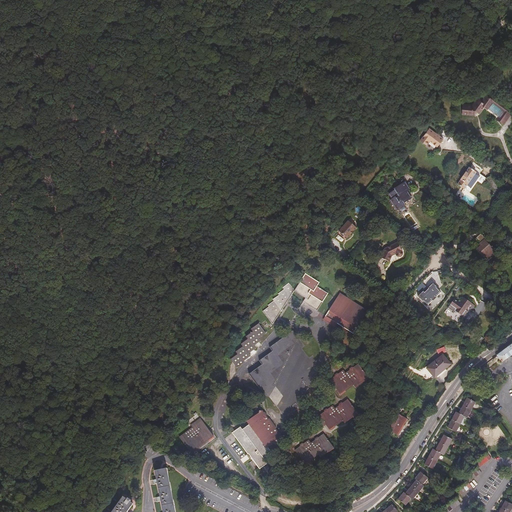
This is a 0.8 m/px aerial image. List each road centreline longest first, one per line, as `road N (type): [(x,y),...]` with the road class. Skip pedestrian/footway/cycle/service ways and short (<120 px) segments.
road 1 (tertiary): [(511,337),(457,382),(389,484),(350,511)]
road 2 (residential): [(144,511),(146,467),(161,456),(251,508)]
